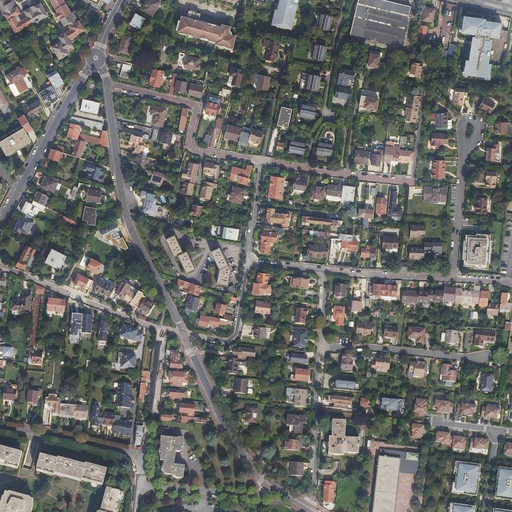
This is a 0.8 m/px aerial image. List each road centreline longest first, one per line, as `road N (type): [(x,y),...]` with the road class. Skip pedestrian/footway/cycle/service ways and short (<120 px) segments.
road 1 (residential): [(183,334),(125,214),(107,84)]
road 2 (residential): [(259,160),(189,145),(197,110),(191,103),(107,84)]
road 3 (residential): [(91,62),(0,227)]
road 4 (residential): [(508,282),(326,270)]
road 5 (residential): [(272,486),(236,447),(183,334)]
road 6 (residential): [(345,0),(308,168)]
road 7 (residential): [(0,265),(159,328)]
road 8 (residential): [(486,359),(322,347)]
road 9 (residential): [(322,347),(311,509)]
road 10 (residential): [(0,427),(142,460)]
road 11 (residential): [(159,328),(142,460)]
road 12 (residential): [(272,486),(253,494),(141,487)]
road 13 (residential): [(183,334),(228,340),(236,333),(248,260)]
